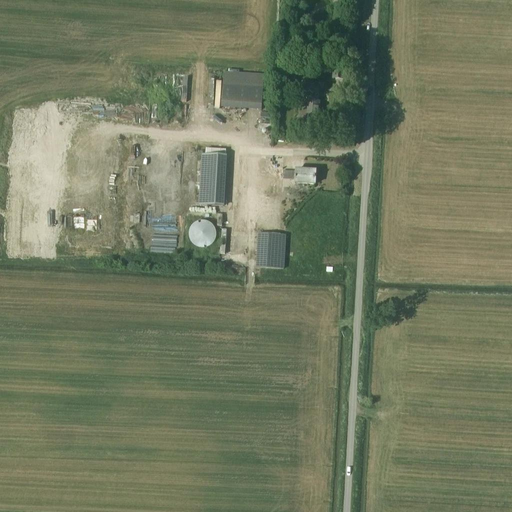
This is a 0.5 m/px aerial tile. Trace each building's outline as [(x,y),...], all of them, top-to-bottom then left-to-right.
[(328,43),(328,57),(342,57),(342,43),(328,43)] [(344,80),(344,68),(334,67),(333,79),(344,80)] [(222,108),(262,110),(264,76),(224,73),(222,108)] [(318,125),(319,118),(320,118),(321,116),(319,115),(320,103),(318,103),(319,85),(304,84),(303,97),(302,110),(300,111),(298,114),(298,120),(299,122),(301,123),(306,124),(318,125)] [(169,119),(179,118),(178,108),(169,108),(169,119)] [(223,207),(227,147),(209,146),(208,156),(201,156),(199,205),(223,207)] [(167,162),(168,156),(157,154),(155,167),(161,168),(161,161),(167,162)] [(296,172),(284,172),(283,180),(296,181),(296,184),(315,185),(316,172),(296,171),(296,172)] [(144,238),(174,242),(183,182),(159,179),(159,178),(153,177),(144,238)] [(213,234),(213,231),(213,229),(212,225),(210,222),(208,220),(206,218),(204,217),(202,216),(198,215),(194,215),(191,216),(189,217),(186,220),(184,222),(182,225),(181,228),(181,231),(181,234),(182,237),(183,240),(185,243),(188,245),(191,247),(196,248),(200,248),(203,247),(206,245),(208,243),(211,241),(212,238),(213,234)] [(256,268),(284,270),(286,236),(258,234),(256,268)]
